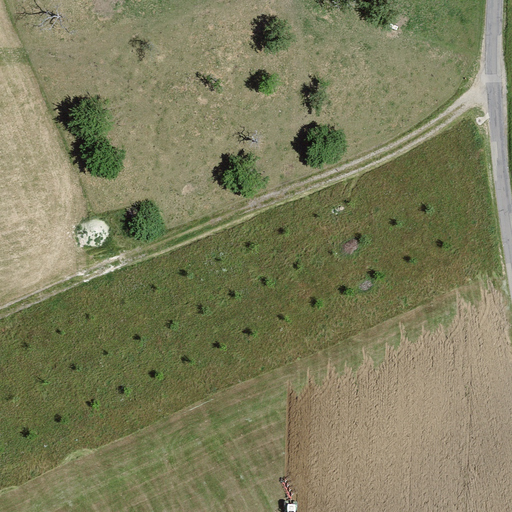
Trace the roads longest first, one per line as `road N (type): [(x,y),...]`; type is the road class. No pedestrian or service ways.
road 1 (track): [(495,67),(421,138),(0,318)]
road 2 (unclassified): [(511,226),(495,67),(497,0)]
